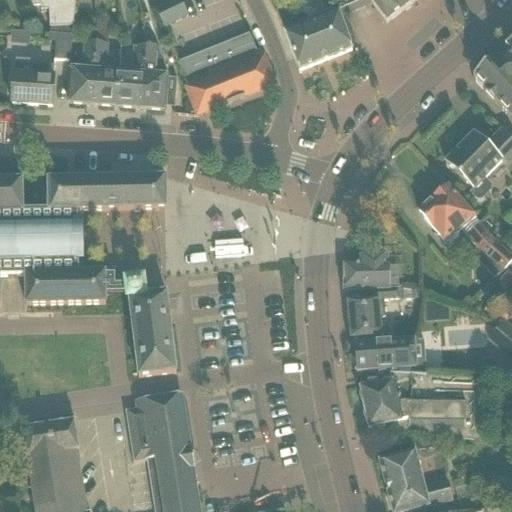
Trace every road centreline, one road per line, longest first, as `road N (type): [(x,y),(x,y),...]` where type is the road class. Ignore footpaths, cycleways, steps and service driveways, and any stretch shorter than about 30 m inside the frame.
road 1 (tertiary): [(352,511),(317,332),(315,255),(339,176)]
road 2 (residential): [(271,159),(0,133)]
road 3 (tertiary): [(339,176),(382,120),(511,3)]
road 4 (residential): [(271,159),(289,96),(253,0)]
